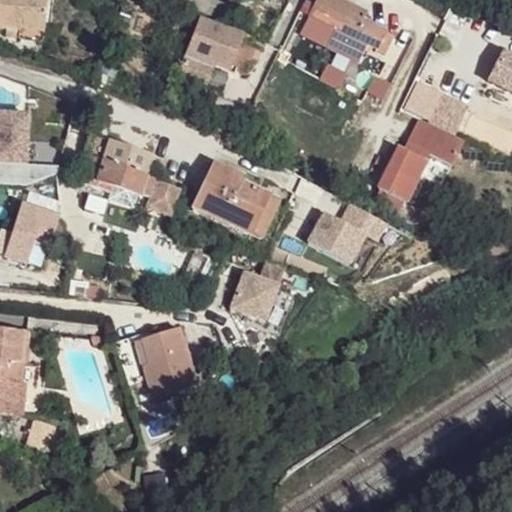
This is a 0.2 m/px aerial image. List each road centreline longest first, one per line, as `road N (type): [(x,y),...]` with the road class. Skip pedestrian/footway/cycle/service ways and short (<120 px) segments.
road 1 (residential): [(0,286),(195,320),(218,298)]
road 2 (residential): [(0,64),(186,140)]
